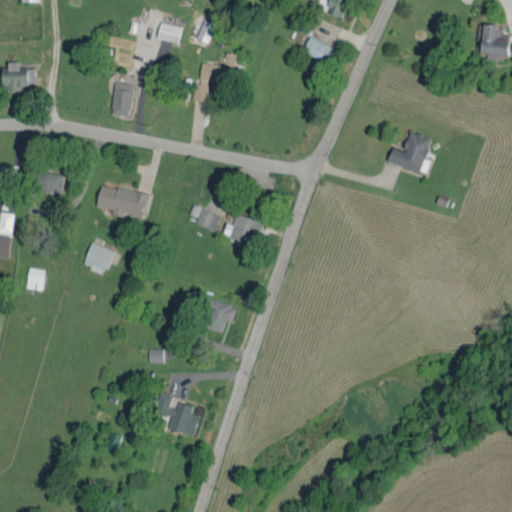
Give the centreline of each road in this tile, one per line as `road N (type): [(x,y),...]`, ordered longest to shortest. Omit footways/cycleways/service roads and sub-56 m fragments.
road 1 (residential): [(200,511),(316,172),(392,0)]
road 2 (residential): [(0,124),(73,128),(316,172)]
